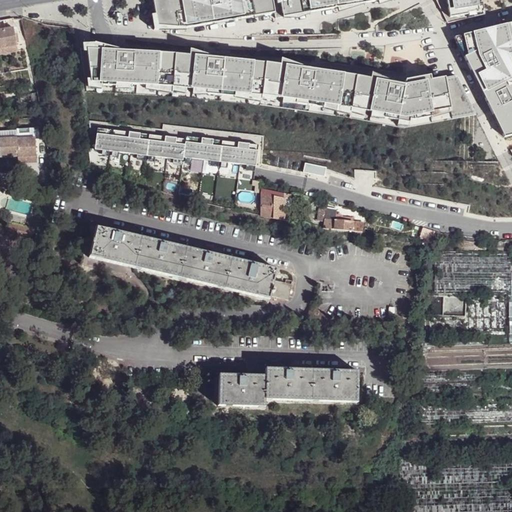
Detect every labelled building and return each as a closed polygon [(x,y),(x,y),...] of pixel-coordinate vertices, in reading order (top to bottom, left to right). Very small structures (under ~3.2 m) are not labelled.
[(153,0),(156,15),(152,16),(154,30),(187,29),(186,27),(255,16),(255,18),(275,13),(275,9),(272,0),(153,0)] [(280,0),(283,13),(284,17),(298,18),(311,13),(311,12),(338,8),(339,12),(365,3),(379,0),(380,3),(391,0),(280,0)] [(436,0),(448,24),(469,19),(481,17),(481,16),(485,15),(483,3),(478,5),(477,0),(436,0)] [(489,29),(454,38),(503,135),(511,133),(511,62),(511,61),(511,60),(511,23),(504,25),(503,21),(489,24),(489,29)] [(13,28),(0,30),(0,47),(17,45),(13,28)] [(94,44),(82,44),(82,49),(80,49),(86,80),(88,81),(88,87),(102,89),(102,85),(116,86),(116,88),(130,88),(130,84),(146,85),(146,89),(173,93),(173,91),(186,92),(187,88),(193,89),(193,94),(207,94),(207,93),(235,96),(235,97),(261,102),(262,100),(275,103),(276,98),(282,99),(282,104),(296,105),(296,104),(323,108),(323,109),(350,115),(350,113),(363,116),(365,111),(371,113),(370,118),(384,119),(398,121),(397,125),(408,127),(409,123),(409,120),(414,121),(431,117),(431,119),(451,113),(444,78),(431,80),(430,76),(406,81),(404,85),(400,85),(372,74),(370,79),(308,69),(282,59),(281,65),(215,60),(188,50),(187,56),(125,52),(102,46),(94,44)] [(258,145),(99,125),(96,149),(103,150),(103,155),(109,156),(109,151),(115,151),(114,156),(118,157),(119,152),(138,155),(138,159),(146,160),(146,156),(149,156),(149,161),(154,162),(155,157),(175,159),(174,164),(182,165),(182,160),(183,160),(183,158),(185,158),(185,163),(191,163),(192,158),(210,161),(210,165),(218,167),(219,162),(222,162),(221,167),(227,168),(228,163),(246,165),(246,170),(255,171),(255,166),(256,166),(258,145)] [(18,139),(0,138),(0,157),(18,157),(17,140),(18,139)] [(36,140),(17,140),(18,157),(18,158),(36,158),(36,140)] [(322,175),(324,166),(303,161),(301,170),(322,175)] [(274,198),(261,195),(260,216),(274,219),(273,213),(274,198)] [(337,209),(326,208),(324,229),(363,233),(364,224),(353,222),(353,218),(342,217),(343,215),(337,214),(337,209)] [(65,213),(55,211),(54,221),(62,222),(65,213)] [(285,216),(273,213),(274,219),(285,222),(285,216)] [(36,230),(13,225),(10,238),(20,241),(33,244),(36,230)] [(274,267),(93,225),(87,255),(267,298),(268,293),(288,298),(291,283),(290,282),(291,279),(285,278),(284,281),(272,278),(274,267)] [(0,266),(6,268),(11,249),(17,251),(20,241),(10,238),(1,236),(0,238),(0,266)] [(510,252),(436,252),(435,291),(510,292),(510,273),(510,252)] [(511,319),(465,320),(422,320),(422,338),(511,334),(511,319)] [(511,336),(420,339),(420,347),(511,344),(511,336)] [(266,375),(219,373),(218,405),(264,407),(264,399),(357,403),(359,372),(267,368),(266,375)] [(511,370),(416,374),(416,382),(511,378),(511,370)] [(511,382),(414,386),(413,394),(511,390),(511,382)] [(511,406),(415,410),(415,422),(511,419),(511,406)] [(511,438),(402,443),(402,455),(511,451),(511,438)] [(511,511),(511,454),(400,458),(401,511),(511,511)]
